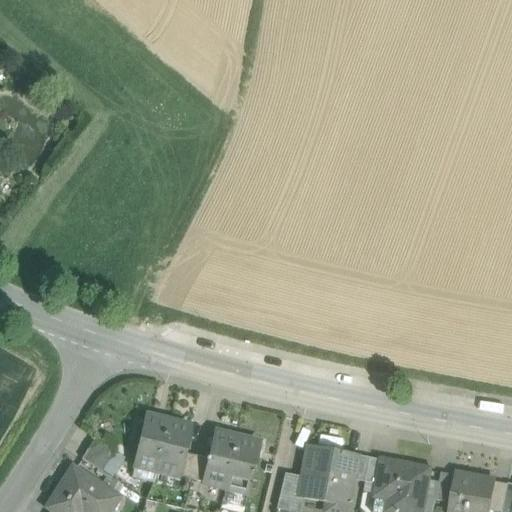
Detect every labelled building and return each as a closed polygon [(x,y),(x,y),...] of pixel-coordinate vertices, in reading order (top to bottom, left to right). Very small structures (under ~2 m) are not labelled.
[(168,424),(146,419),(135,467),(156,472),(168,424)] [(191,430),(168,424),(156,472),(180,478),(185,455),(191,430)] [(237,441),(214,435),(208,461),(202,483),(225,489),(237,441)] [(114,453),(94,440),(88,450),(108,463),(114,453)] [(261,447),(237,441),(225,489),(249,495),(261,447)] [(357,456),(308,447),(302,478),(298,498),(299,498),(326,503),(327,498),(348,502),(353,480),(357,456)] [(108,463),(88,450),(81,460),(101,473),(108,463)] [(196,458),(185,455),(180,478),(191,481),(196,458)] [(369,459),(357,456),(353,480),(364,482),(369,459)] [(208,461),(196,458),(191,481),(202,483),(208,461)] [(381,461),(369,459),(364,482),(377,484),(381,461)] [(430,471),(381,461),(377,484),(375,495),(371,511),(422,511),(429,476),(430,471)] [(112,511),(120,500),(73,469),(47,509),(51,511),(86,511),(87,511),(112,511)] [(456,477),(441,474),(440,479),(436,501),(451,504),(456,477)] [(302,478),(285,475),(277,510),(288,511),(296,511),(299,498),(298,498),(302,478)] [(495,482),(456,475),(451,504),(449,511),(489,511),(495,483),(495,482)] [(422,511),(433,511),(436,501),(440,479),(429,476),(422,511)] [(503,511),(508,486),(495,483),(489,511),(503,511)] [(511,511),(511,486),(508,486),(503,511),(511,511)]
